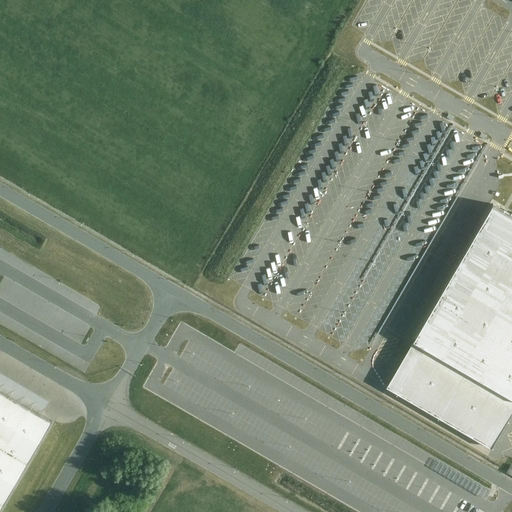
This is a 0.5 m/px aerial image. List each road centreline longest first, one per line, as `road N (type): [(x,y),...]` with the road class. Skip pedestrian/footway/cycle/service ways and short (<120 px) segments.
road 1 (residential): [(175,293),(511,489)]
road 2 (residential): [(289,511),(107,404)]
road 3 (residential): [(0,191),(175,293)]
road 4 (residential): [(107,404),(175,293)]
road 5 (residential): [(107,404),(45,511)]
road 6 (residential): [(0,343),(107,404)]
